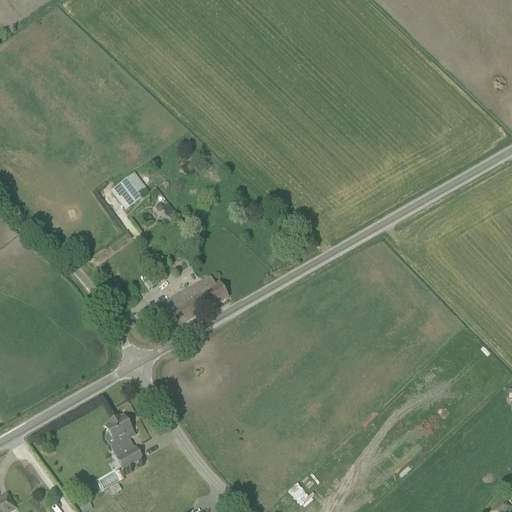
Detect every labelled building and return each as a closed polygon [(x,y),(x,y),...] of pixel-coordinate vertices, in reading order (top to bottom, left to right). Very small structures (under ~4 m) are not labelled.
[(134,174),(119,185),(111,192),(126,211),(149,194),(134,174)] [(181,256),(188,261),(194,252),(187,247),(181,256)] [(148,282),(145,284),(149,289),(152,287),(153,287),(167,277),(161,268),(146,279),(148,282)] [(219,283),(216,285),(211,277),(151,311),(165,335),(228,299),(223,291),(225,290),(221,284),(220,285),(219,283)] [(133,433),(129,426),(128,427),(126,423),(127,423),(123,416),(120,418),(119,417),(106,424),(107,425),(104,427),(108,434),(105,436),(104,439),(108,445),(123,472),(143,460),(136,448),(134,449),(129,441),(135,437),(132,433),(133,433)] [(117,485),(109,490),(113,496),(121,491),(117,485)] [(0,511),(7,511),(13,509),(12,506),(7,497),(0,500),(0,511)] [(502,500),(490,511),(504,511),(509,507),(502,500)] [(82,511),(91,508),(87,501),(79,506),(82,511)]
